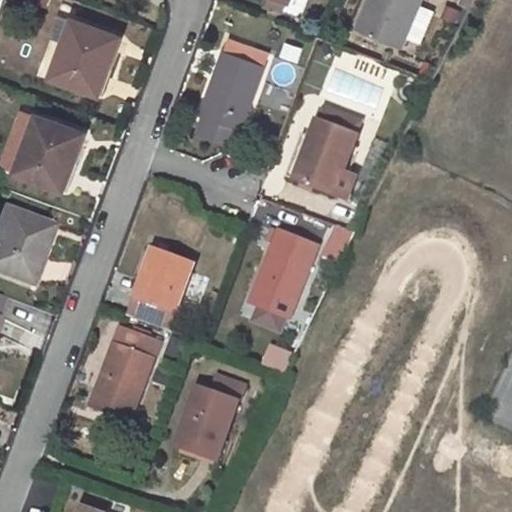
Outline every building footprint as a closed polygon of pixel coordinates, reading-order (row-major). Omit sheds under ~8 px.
[(368,0),(357,29),(402,48),(422,0),(368,0)] [(473,0),(460,0),(458,6),(468,11),(473,0)] [(74,21),(53,77),(100,94),(120,39),(74,21)] [(231,39),(200,117),(241,132),(266,67),(249,60),(253,47),(231,39)] [(28,111),(6,168),(18,172),(40,116),(28,111)] [(40,116),(18,172),(66,190),(87,134),(40,116)] [(316,121),(295,180),(337,196),(359,136),(316,121)] [(0,221),(0,272),(30,283),(50,228),(4,210),(3,213),(0,221)] [(304,215),(293,211),(290,217),(302,221),(304,215)] [(271,228),(266,242),(272,244),(278,231),(271,228)] [(355,234),(340,229),(325,258),(340,266),(355,234)] [(272,244),(249,303),(263,308),(282,316),(290,319),(319,247),(278,231),(272,244)] [(148,283),(140,302),(135,300),(129,318),(169,333),(194,263),(154,250),(142,281),(148,283)] [(263,308),(258,320),(277,328),(282,316),(263,308)] [(122,329),(90,409),(131,423),(163,344),(122,329)] [(266,363),(283,370),(290,353),(273,346),(266,363)] [(188,431),(181,449),(218,461),(240,402),(200,388),(185,429),(188,431)]
